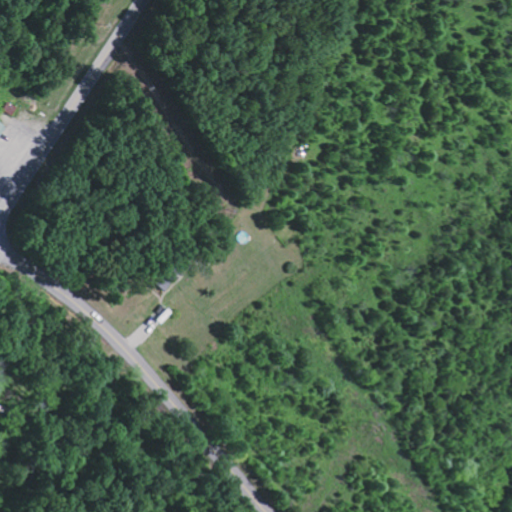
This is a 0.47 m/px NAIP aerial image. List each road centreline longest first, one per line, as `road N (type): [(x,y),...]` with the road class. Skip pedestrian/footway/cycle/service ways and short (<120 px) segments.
road 1 (tertiary): [(263,511),(118,342),(0,251)]
road 2 (primary): [(0,220),(146,0)]
